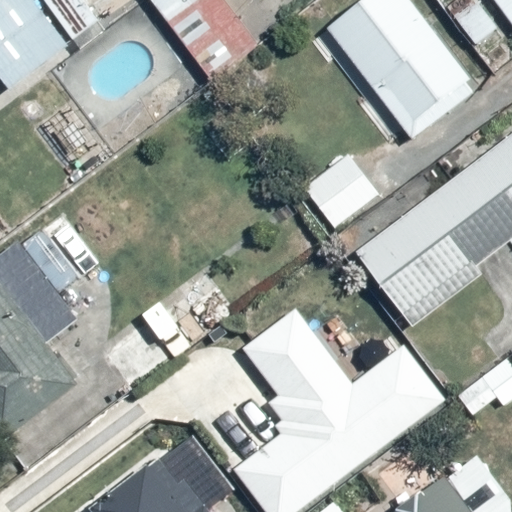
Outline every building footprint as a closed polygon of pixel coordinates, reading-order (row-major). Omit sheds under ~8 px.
[(98,22),(81,0),(0,0),(0,80),(7,89),(98,22)] [(149,0),(166,22),(209,80),(264,39),(235,0),(149,0)] [(479,93),(408,0),(359,0),(326,26),(414,142),(479,93)] [(479,47),(510,22),(511,23),(511,0),(457,0),(447,9),(479,47)] [(511,133),(353,253),(410,329),(484,273),(479,266),(511,241),(511,133)] [(378,194),(348,154),(304,187),(334,227),(378,194)] [(20,243),(24,249),(0,267),(0,444),(38,415),(60,444),(92,420),(71,391),(78,385),(47,344),(76,322),(55,293),(102,258),(66,209),(20,243)] [(202,266),(97,351),(128,390),(234,305),(202,266)] [(294,308),(243,348),(280,396),(266,407),(285,431),(234,471),(265,511),(295,511),(444,398),(404,345),(352,384),(294,308)] [(511,361),(509,357),(457,397),(473,419),(499,399),(506,408),(511,402),(511,361)] [(209,511),(160,449),(87,506),(91,511),(209,511)] [(511,511),(473,458),(444,479),(399,511),(511,511)] [(342,511),(332,499),(317,511),(342,511)]
